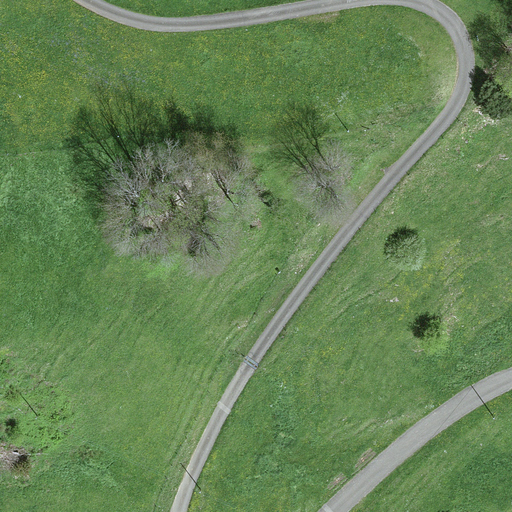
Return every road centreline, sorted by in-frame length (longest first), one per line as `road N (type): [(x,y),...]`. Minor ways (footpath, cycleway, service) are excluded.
road 1 (residential): [(179,511),(216,420),(251,362),(340,239),(460,96),(460,35),(441,12),(413,0)]
road 2 (residential): [(354,0),(182,24),(145,22),(87,0)]
road 3 (residential): [(335,511),(407,444),(511,378)]
